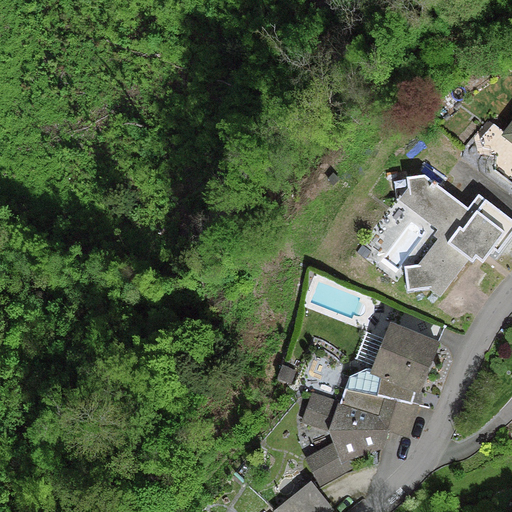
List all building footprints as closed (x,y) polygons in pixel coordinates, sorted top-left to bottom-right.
[(459,120),(451,129),(460,137),(468,128),(459,120)] [(479,149),(493,151),(505,136),(490,125),(477,140),(479,149)] [(405,180),(407,196),(404,200),(440,227),(434,235),(438,238),(417,267),(403,269),(406,291),(428,288),(436,295),(464,258),(469,262),(473,257),(479,262),(489,249),(495,253),(511,230),(511,225),(476,197),(465,211),(421,178),(405,180)] [(370,415),(366,425),(385,430),(403,436),(412,405),(408,403),(413,390),(417,391),(434,347),(388,328),(370,371),(366,370),(347,378),(337,404),(337,405),(370,415)] [(340,469),(344,466),(340,458),(380,444),(385,430),(366,425),(370,415),(337,405),(310,396),(301,421),(328,430),(327,432),(333,447),(328,450),(327,449),(312,457),(312,459),(307,462),(317,481),(323,478),(324,480),(340,470),(340,469)]
